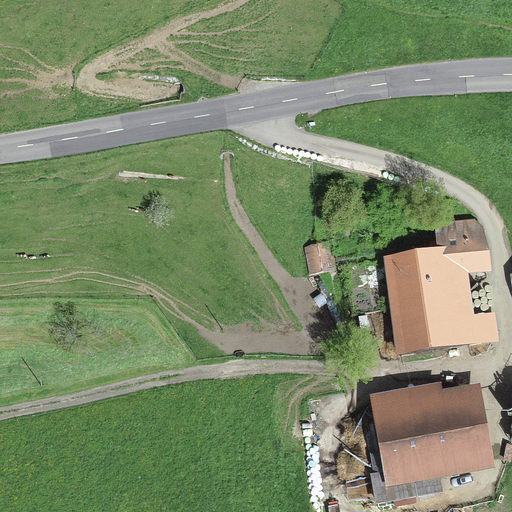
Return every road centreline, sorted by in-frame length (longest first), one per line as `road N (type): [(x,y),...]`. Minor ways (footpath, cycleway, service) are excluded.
road 1 (track): [(232,0),(92,66),(87,84),(180,89),(202,101),(220,127),(230,192),(245,223),(348,368)]
road 2 (secondary): [(511,74),(381,83),(0,148)]
road 3 (track): [(0,413),(206,371),(368,369)]
